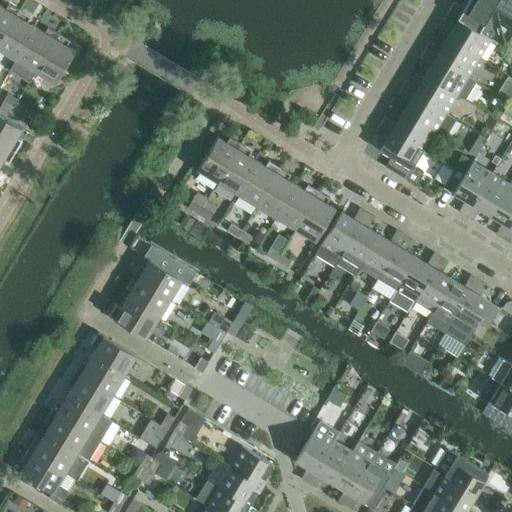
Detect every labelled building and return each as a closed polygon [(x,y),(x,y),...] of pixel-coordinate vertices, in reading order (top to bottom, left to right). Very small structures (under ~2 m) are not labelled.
[(480,32),(495,6),(493,0),(469,0),(464,9),(454,2),(447,13),(479,33),(480,32)] [(511,0),(493,0),(495,6),(511,16),(511,0)] [(9,4),(6,9),(0,5),(0,43),(20,10),(9,4)] [(28,22),(31,17),(20,10),(0,43),(0,50),(16,60),(37,27),(28,22)] [(491,39),(480,32),(479,33),(447,13),(443,21),(454,28),(447,39),(479,58),(491,39)] [(48,27),(45,32),(37,27),(16,60),(36,72),(59,34),(48,27)] [(56,84),(76,51),(67,46),(70,41),(59,34),(36,72),(56,84)] [(441,50),(430,43),(425,50),(468,76),(479,58),(447,39),(441,50)] [(420,58),(432,65),(425,76),(457,95),(465,100),(477,82),(468,76),(425,50),(420,58)] [(418,87),(407,80),(403,87),(446,113),(457,95),(425,76),(418,87)] [(398,95),(409,102),(403,113),(435,132),(444,137),(455,119),(446,113),(403,87),(398,95)] [(4,100),(0,107),(0,108),(10,114),(15,107),(4,100)] [(21,121),(26,113),(15,107),(10,114),(21,121)] [(396,124),(385,117),(380,124),(423,150),(435,132),(403,113),(396,124)] [(23,129),(7,120),(0,115),(0,142),(16,152),(23,141),(17,138),(23,129)] [(423,150),(380,124),(376,132),(387,138),(380,150),(391,157),(385,167),(415,185),(421,175),(412,169),(423,150)] [(218,137),(198,170),(218,182),(241,144),(230,137),(227,142),(218,137)] [(0,167),(4,161),(9,164),(16,152),(0,142),(0,167)] [(249,156),(252,151),(241,144),(218,182),(238,194),(257,161),(249,156)] [(496,154),(492,160),(497,163),(501,157),(496,154)] [(269,161),(266,166),(257,161),(238,194),(257,206),(280,168),(269,161)] [(465,200),(458,212),(466,216),(492,173),(473,162),(466,173),(456,167),(444,187),(465,200)] [(288,180),(291,174),(280,168),(257,206),(277,217),(296,185),(288,180)] [(473,221),(480,209),(491,216),(510,184),(492,173),(466,216),(473,221)] [(308,184),(305,190),(296,185),(277,217),(296,229),(319,191),(308,184)] [(502,223),(495,234),(503,238),(511,223),(511,185),(510,184),(491,216),(502,223)] [(327,203),(330,198),(319,191),(296,229),(316,242),(336,209),(327,203)] [(192,200),(188,208),(199,214),(203,207),(192,200)] [(209,221),(214,213),(203,207),(199,214),(209,221)] [(341,212),(315,256),(334,267),(335,265),(367,212),(360,208),(353,219),(341,212)] [(368,228),(375,217),(367,212),(335,265),(354,277),(360,266),(379,235),(368,228)] [(186,215),(180,225),(189,230),(195,220),(186,215)] [(196,221),(190,232),(201,239),(208,228),(196,221)] [(511,240),(511,223),(503,238),(510,243),(511,240)] [(231,224),(227,231),(238,238),(242,231),(231,224)] [(397,230),(390,241),(379,235),(360,266),(378,278),(404,234),(397,230)] [(248,245),(253,237),(242,231),(238,238),(248,245)] [(405,250),(412,239),(404,234),(378,278),(397,289),(416,257),(405,250)] [(270,248),(265,255),(276,262),(281,254),(270,248)] [(434,252),(427,263),(416,257),(397,289),(415,300),(442,257),(434,252)] [(287,269),(292,261),(281,254),(276,262),(287,269)] [(442,273),(449,261),(442,257),(415,300),(434,311),(453,279),(442,273)] [(150,259),(145,268),(139,265),(133,276),(171,299),(183,279),(150,259)] [(471,274),(464,286),(453,279),(434,311),(428,321),(446,332),(479,279),(471,274)] [(126,288),(131,291),(126,299),(159,319),(171,299),(133,276),(126,288)] [(479,295),(486,283),(479,279),(446,332),(466,344),(479,322),(489,328),(501,308),(479,295)] [(109,316),(147,339),(159,319),(126,299),(121,307),(116,304),(109,316)] [(506,303),(503,309),(511,314),(511,302),(510,301),(506,303)] [(215,311),(208,322),(219,329),(226,318),(215,311)] [(233,322),(226,318),(219,329),(227,333),(233,322)] [(377,321),(371,330),(384,338),(390,329),(377,321)] [(213,339),(220,344),(227,333),(219,329),(213,339)] [(396,331),(390,342),(403,349),(409,339),(396,331)] [(91,344),(97,348),(92,356),(124,376),(137,355),(99,332),(91,344)] [(87,364),(81,361),(75,372),(113,395),(124,376),(92,356),(87,364)] [(195,368),(203,373),(209,362),(202,357),(195,368)] [(511,364),(500,357),(489,376),(491,377),(511,389),(511,364)] [(68,383),(73,387),(68,395),(101,415),(113,395),(75,372),(68,383)] [(511,415),(511,389),(491,377),(479,396),(510,415),(511,415)] [(171,391),(186,400),(192,390),(177,380),(171,391)] [(334,387),(331,393),(344,401),(348,395),(334,387)] [(63,403),(58,400),(51,411),(99,440),(111,421),(101,415),(68,395),(63,403)] [(44,422),(49,426),(44,434),(77,454),(88,460),(99,440),(51,411),(44,422)] [(175,418),(167,414),(161,424),(169,429),(175,418)] [(146,430),(162,440),(169,429),(161,424),(152,419),(146,430)] [(188,426),(180,421),(174,432),(181,437),(188,426)] [(315,429),(296,460),(307,467),(301,479),(308,483),(334,440),(315,429)] [(167,443),(175,447),(181,437),(174,432),(167,443)] [(39,442),(34,439),(27,450),(65,473),(77,454),(44,434),(39,442)] [(315,488),(322,476),(333,483),(353,451),(334,440),(308,483),(315,488)] [(359,441),(353,451),(333,483),(344,490),(338,501),(345,506),(377,452),(359,441)] [(267,479),(266,478),(274,465),(242,446),(230,466),(263,486),(267,479)] [(136,448),(129,459),(140,465),(147,454),(136,448)] [(493,493),(482,486),(489,474),(448,449),(436,469),(489,500),(493,493)] [(21,462),(26,465),(20,474),(53,493),(50,499),(60,505),(69,491),(59,485),(65,473),(27,450),(21,462)] [(352,510),(359,499),(371,506),(396,464),(377,452),(345,506),(352,510)] [(147,454),(140,465),(148,470),(154,459),(147,454)] [(162,463),(154,459),(148,470),(155,474),(162,463)] [(140,465),(134,476),(141,480),(148,470),(140,465)] [(258,492),(259,493),(263,486),(230,466),(218,486),(250,505),(258,492)] [(473,501),(484,508),(489,500),(436,469),(425,487),(466,511),(473,501)] [(149,485),(155,474),(148,470),(141,480),(149,485)] [(245,511),(250,505),(218,486),(208,480),(196,499),(206,505),(217,511),(245,511)] [(465,511),(466,511),(425,487),(414,506),(424,511),(465,511)] [(128,496),(121,491),(114,502),(121,507),(128,496)] [(18,496),(13,504),(24,510),(29,502),(18,496)] [(135,511),(141,504),(133,499),(126,511),(128,511),(135,511)] [(108,511),(118,511),(121,507),(114,502),(108,511)]
